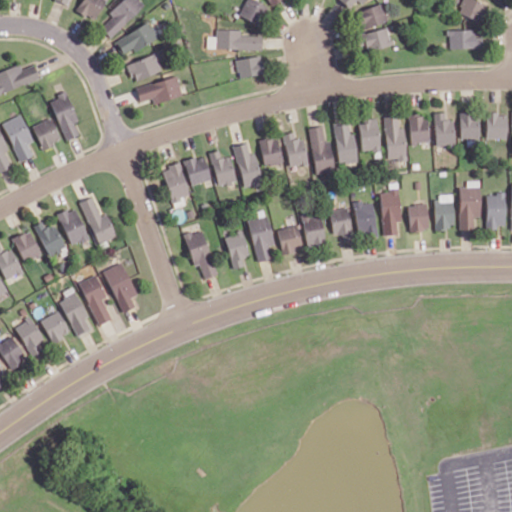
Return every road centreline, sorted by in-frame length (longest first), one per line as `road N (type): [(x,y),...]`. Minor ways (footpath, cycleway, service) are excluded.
road 1 (residential): [(511,265),(353,276),(224,309),(84,373),(0,430)]
road 2 (residential): [(0,207),(147,141),(253,108),(388,83),(511,78)]
road 3 (residential): [(12,25),(62,38),(98,79),(186,324)]
